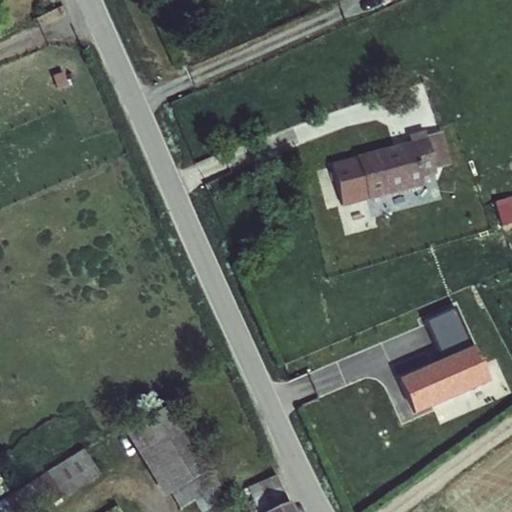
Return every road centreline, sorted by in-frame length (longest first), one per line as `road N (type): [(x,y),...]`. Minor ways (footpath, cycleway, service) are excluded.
road 1 (tertiary): [(320,511),(93,0)]
road 2 (unclassified): [(511,430),(402,511)]
